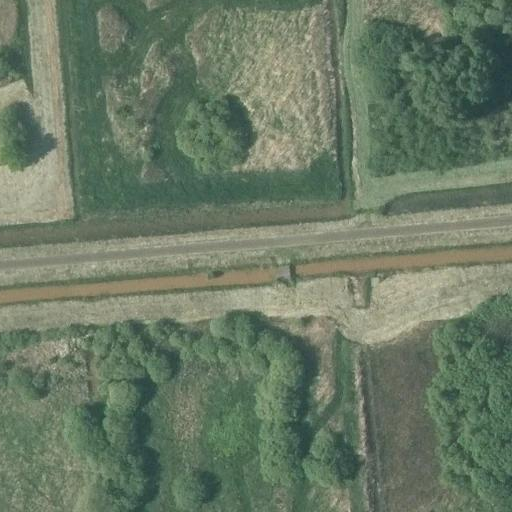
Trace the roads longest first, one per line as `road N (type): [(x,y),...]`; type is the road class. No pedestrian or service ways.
road 1 (unclassified): [(511,222),(0,264)]
road 2 (track): [(511,169),(371,185),(354,0)]
